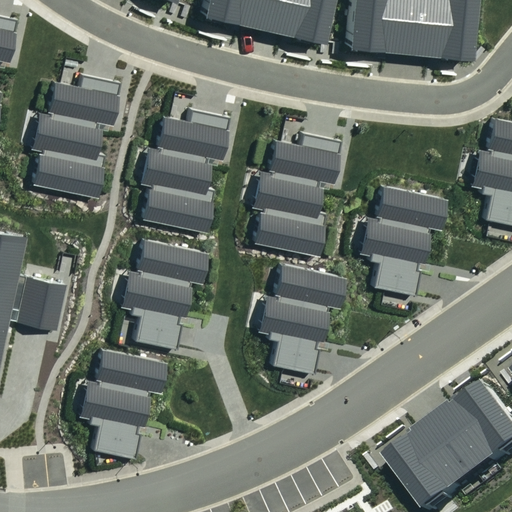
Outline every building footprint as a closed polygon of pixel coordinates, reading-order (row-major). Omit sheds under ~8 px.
[(0,59),(3,60),(12,15),(0,12),(0,59)] [(35,144),(28,177),(88,189),(95,151),(87,149),(93,120),(105,122),(114,77),(73,69),(71,78),(46,73),(40,108),(32,106),(25,142),(35,144)] [(145,178),(139,211),(198,223),(206,185),(197,183),(203,154),(216,156),(224,111),(183,103),(181,112),(157,107),(150,142),(142,140),(135,176),(145,178)] [(511,118),(488,114),(481,149),(470,147),(464,180),(483,183),(477,215),(511,221),(511,118)] [(255,203),(248,235),(308,247),(315,209),(307,208),(313,178),(325,180),(334,135),(292,127),(291,136),(266,131),(260,166),(252,164),(245,201),(255,203)] [(441,193),(376,181),(370,215),(359,213),(352,247),(372,250),(366,282),(409,290),(422,221),(435,224),(441,193)] [(0,226),(0,320),(1,314),(49,324),(58,280),(12,270),(20,230),(0,226)] [(200,248),(136,236),(129,271),(118,268),(112,302),(131,305),(125,337),(169,345),(181,277),(195,279),(200,248)] [(338,270),(274,258),(267,293),(256,291),(250,324),(269,328),(263,359),(306,367),(319,299),(332,301),(338,270)] [(160,357),(96,345),(89,380),(78,378),(72,411),(91,415),(85,446),(129,454),(141,386),(154,388),(160,357)]
